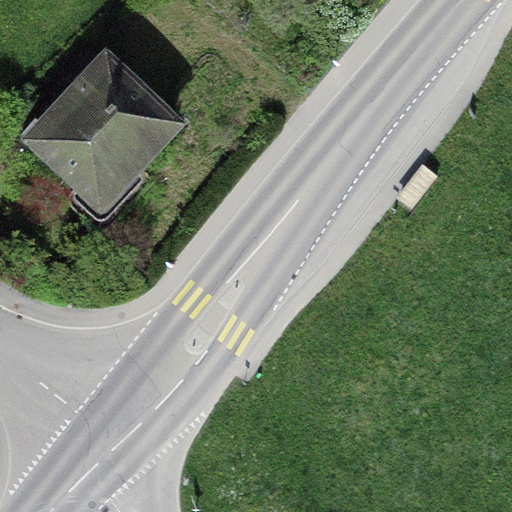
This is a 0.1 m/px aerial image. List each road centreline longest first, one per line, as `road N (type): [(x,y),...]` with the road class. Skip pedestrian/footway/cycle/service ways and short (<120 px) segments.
road 1 (primary): [(465,0),(94,460)]
road 2 (residential): [(94,460),(67,412),(0,340)]
